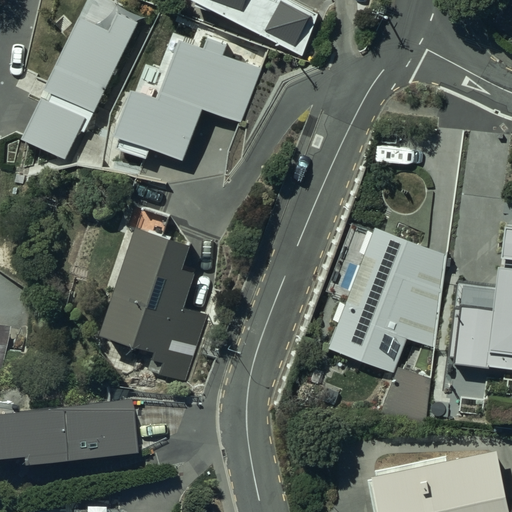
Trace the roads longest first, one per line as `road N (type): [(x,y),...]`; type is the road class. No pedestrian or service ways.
road 1 (residential): [(262,511),(247,433),(253,366),(342,144),(401,34)]
road 2 (residential): [(401,34),(511,91)]
